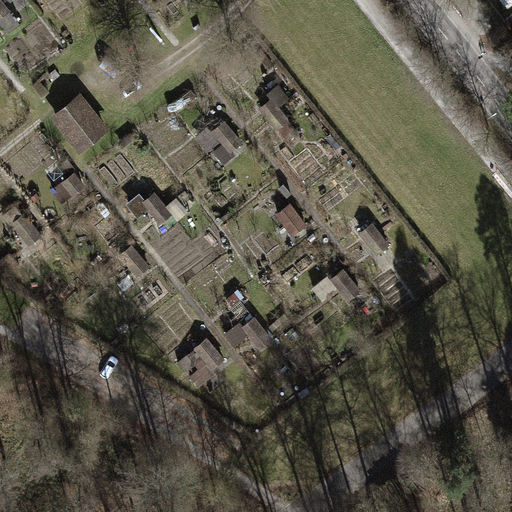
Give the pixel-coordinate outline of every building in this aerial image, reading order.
[(0,0),(0,11),(2,13),(13,1),(10,0),(0,0)] [(52,112),(83,148),(114,122),(83,86),(52,112)] [(229,160),(241,142),(226,133),(214,150),(229,160)] [(293,198),(277,210),(295,233),(311,221),(293,198)] [(374,252),(384,247),(373,223),(362,228),(374,252)] [(317,283),(324,295),(340,285),(333,273),(317,283)] [(257,310),(229,330),(237,342),(251,332),(261,345),(275,336),(257,310)] [(202,339),(191,352),(211,369),(222,357),(202,339)]
